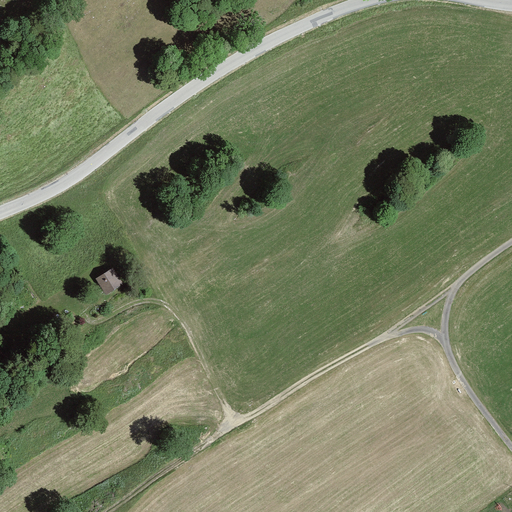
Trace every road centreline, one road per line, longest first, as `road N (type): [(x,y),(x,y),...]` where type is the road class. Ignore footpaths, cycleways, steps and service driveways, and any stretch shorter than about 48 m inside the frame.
road 1 (tertiary): [(367,0),(265,43),(76,175),(0,212)]
road 2 (track): [(383,337),(102,511)]
road 3 (track): [(238,422),(169,307),(141,300),(92,323)]
road 4 (unclassified): [(445,345),(427,329),(383,337),(455,283)]
road 5 (unclassified): [(445,345),(511,446)]
